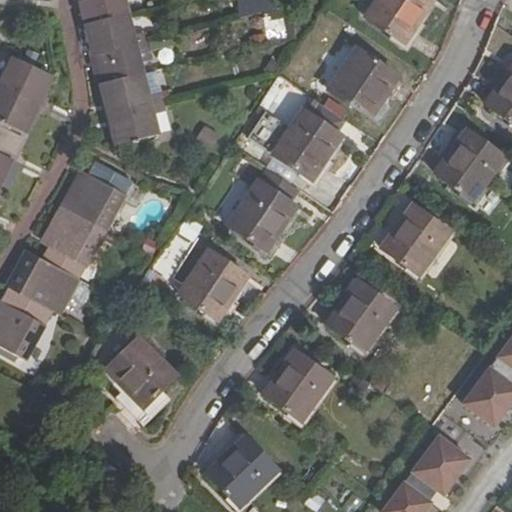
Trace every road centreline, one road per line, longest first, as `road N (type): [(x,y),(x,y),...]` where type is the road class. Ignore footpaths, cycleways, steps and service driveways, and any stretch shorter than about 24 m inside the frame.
road 1 (residential): [(478,0),(457,57),(337,234),(214,379),(156,479),(104,423)]
road 2 (residential): [(0,257),(76,126),(82,90),(63,0)]
